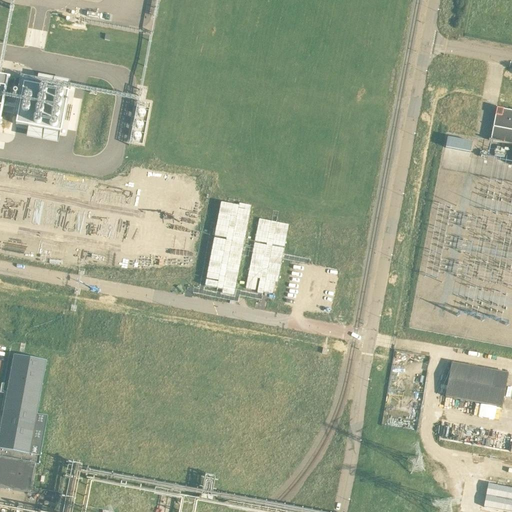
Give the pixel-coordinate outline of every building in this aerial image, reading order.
[(0,124),(1,124),(2,122),(0,122),(8,81),(9,81),(10,80),(0,77),(0,124)] [(68,92),(36,86),(23,84),(15,125),(61,134),(68,92)] [(511,111),(503,110),(496,109),(490,141),(488,141),(511,145),(511,111)] [(472,143),(448,140),(446,153),(470,156),(472,143)] [(0,276),(0,288),(30,294),(33,282),(0,276)] [(0,341),(69,352),(75,315),(0,303),(0,365),(3,346),(0,345),(0,341)] [(0,447),(11,450),(39,455),(46,417),(32,414),(42,362),(13,357),(0,428),(0,447)] [(445,397),(502,408),(508,375),(452,364),(445,397)] [(10,458),(11,450),(0,447),(0,488),(29,494),(35,463),(10,458)] [(479,511),(482,511),(511,511),(511,484),(485,480),(479,511)] [(202,494),(201,502),(214,504),(215,496),(202,494)]
